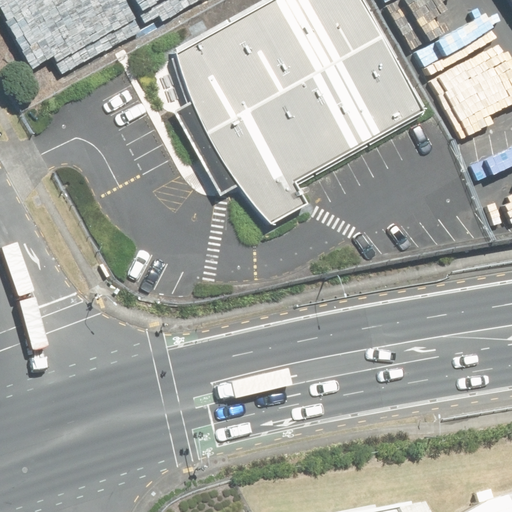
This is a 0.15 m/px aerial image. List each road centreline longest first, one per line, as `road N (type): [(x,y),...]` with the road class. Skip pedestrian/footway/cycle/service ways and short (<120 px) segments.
road 1 (primary): [(59,436),(511,296)]
road 2 (primary): [(511,360),(59,436)]
road 3 (unclassified): [(59,436),(0,290)]
